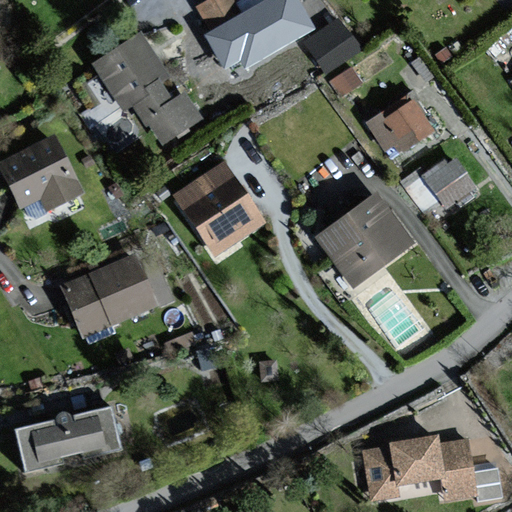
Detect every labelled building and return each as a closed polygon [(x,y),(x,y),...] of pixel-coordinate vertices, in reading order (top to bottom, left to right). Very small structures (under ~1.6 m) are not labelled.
[(230,0),(214,0),(199,8),(213,32),(208,35),(212,41),(226,66),(242,57),(246,64),(311,27),(295,0),(270,0),(240,17),(230,0)] [(353,53),(335,29),(309,48),(327,72),(353,53)] [(172,85),(139,36),(91,68),(123,115),(131,110),(157,149),(197,122),(179,95),(169,102),(162,92),(172,85)] [(340,89),(359,78),(351,64),(332,76),(340,89)] [(430,132),(407,104),(397,112),(392,106),(365,128),(388,157),(398,149),(402,154),(430,132)] [(81,194),(51,136),(0,162),(0,173),(20,211),(37,202),(43,214),(81,194)] [(262,225),(220,164),(170,198),(212,259),(262,225)] [(445,170),(441,164),(419,179),(440,211),(471,191),(453,165),(445,170)] [(407,244),(373,197),(315,240),(349,287),(407,244)] [(153,304),(131,256),(59,289),(81,337),(153,304)] [(119,456),(107,408),(12,432),(24,479),(119,456)] [(472,495),(464,442),(434,446),(433,440),(359,451),(367,500),(440,489),(441,499),(472,495)]
